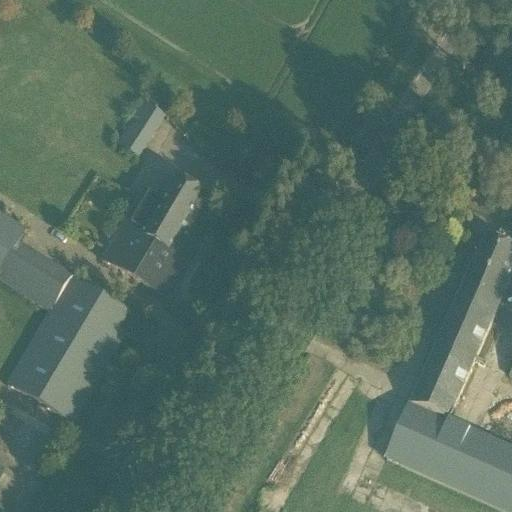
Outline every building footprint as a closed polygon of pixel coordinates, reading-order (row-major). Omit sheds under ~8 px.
[(122,146),(143,157),(164,116),(143,105),(122,146)] [(193,224),(208,199),(177,181),(163,204),(145,193),(103,264),(169,304),(211,235),(193,224)] [(0,217),(0,278),(18,250),(27,234),(0,217)] [(511,511),(511,450),(449,422),(500,306),(511,311),(511,289),(508,288),(509,284),(506,282),(511,268),(511,250),(487,240),(475,269),(471,267),(386,462),(405,470),(500,511),(511,511)] [(154,330),(57,273),(35,305),(51,315),(7,388),(73,427),(126,338),(143,348),(154,330)]
